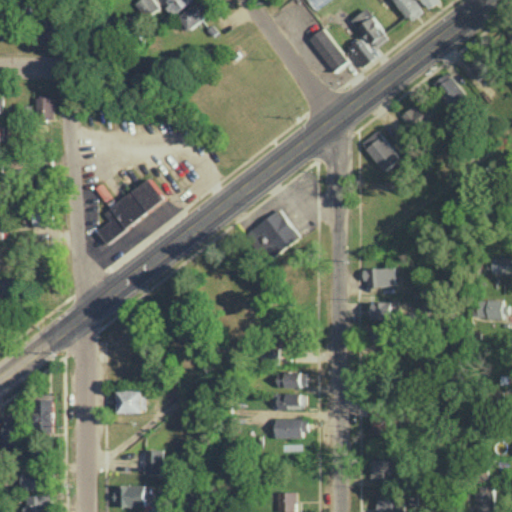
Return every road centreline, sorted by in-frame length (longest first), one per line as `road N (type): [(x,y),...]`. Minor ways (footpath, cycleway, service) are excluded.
road 1 (tertiary): [(0,378),(490,0)]
road 2 (residential): [(346,511),(338,119),(244,0)]
road 3 (residential): [(92,511),(87,312),(68,86),(60,73)]
